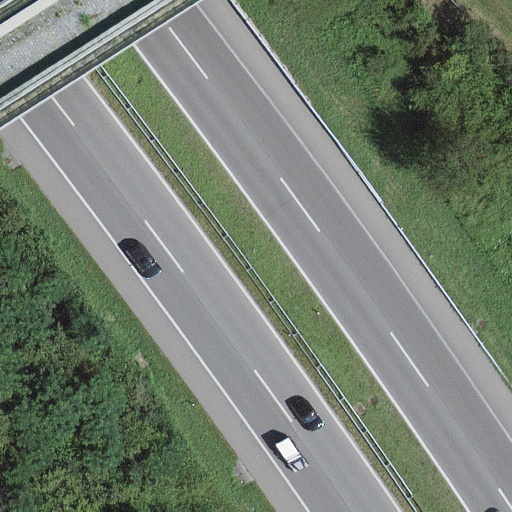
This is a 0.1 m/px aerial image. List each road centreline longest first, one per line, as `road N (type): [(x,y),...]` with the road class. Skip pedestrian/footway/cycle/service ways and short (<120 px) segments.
road 1 (motorway): [(511,511),(253,143),(142,0)]
road 2 (motorway): [(0,41),(150,229),(349,511)]
